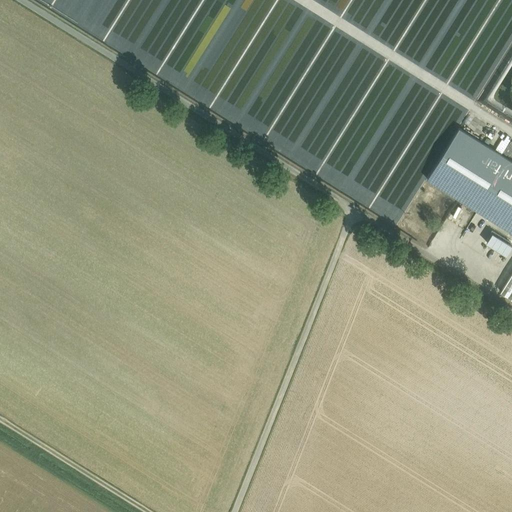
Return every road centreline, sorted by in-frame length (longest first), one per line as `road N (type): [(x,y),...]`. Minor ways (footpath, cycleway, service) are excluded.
road 1 (unclassified): [(27,0),(511,305)]
road 2 (track): [(229,511),(351,204)]
road 3 (track): [(147,511),(0,419)]
